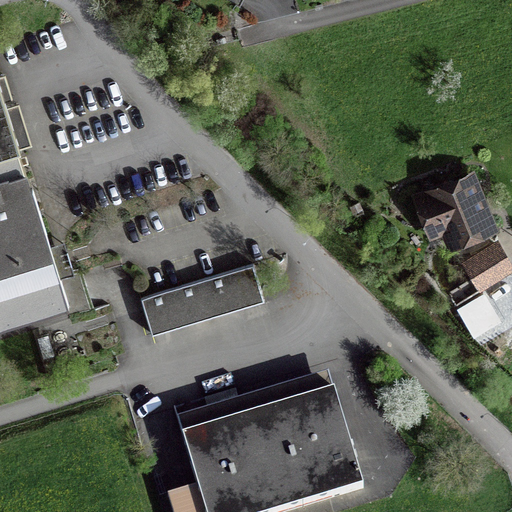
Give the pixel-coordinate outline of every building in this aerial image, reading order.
[(0,73),(0,327),(69,306),(25,164),(29,163),(26,154),(21,155),(19,150),(22,149),(21,146),(32,142),(19,101),(7,104),(6,101),(13,99),(5,72),(0,73)] [(64,129),(87,122),(78,94),(55,101),(64,129)] [(94,164),(128,154),(123,137),(89,148),(94,164)] [(480,211),(482,208),(469,177),(416,199),(426,224),(436,220),(440,222),(450,246),(485,232),(477,213),(480,211)] [(150,336),(263,302),(251,265),(139,299),(150,336)] [(463,318),(486,304),(480,293),(456,307),(463,318)] [(288,511),(362,490),(332,394),(181,439),(196,489),(167,498),(170,511),(288,511)]
